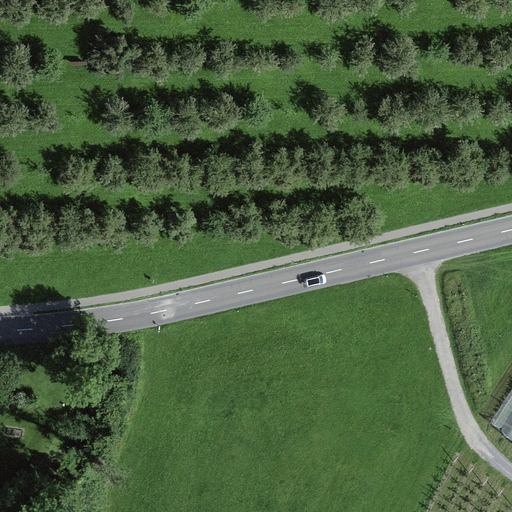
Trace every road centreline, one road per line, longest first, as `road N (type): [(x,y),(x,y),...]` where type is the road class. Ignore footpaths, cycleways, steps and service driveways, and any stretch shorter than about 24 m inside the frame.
road 1 (secondary): [(0,331),(155,313),(511,231)]
road 2 (track): [(511,468),(473,434),(462,410),(418,253)]
